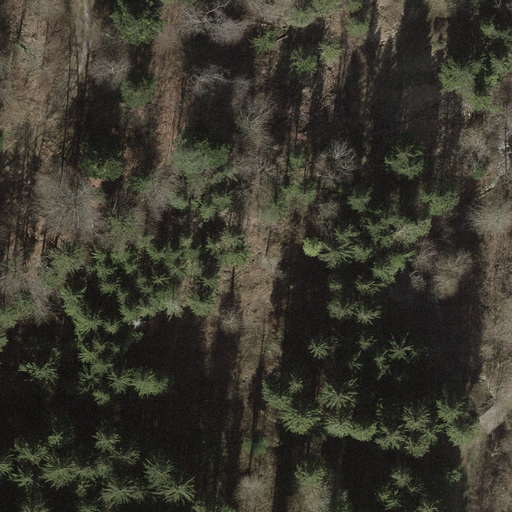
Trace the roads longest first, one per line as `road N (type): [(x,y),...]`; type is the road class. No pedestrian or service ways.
road 1 (track): [(81,0),(84,40),(70,85),(0,163)]
road 2 (track): [(511,404),(469,441),(454,511)]
